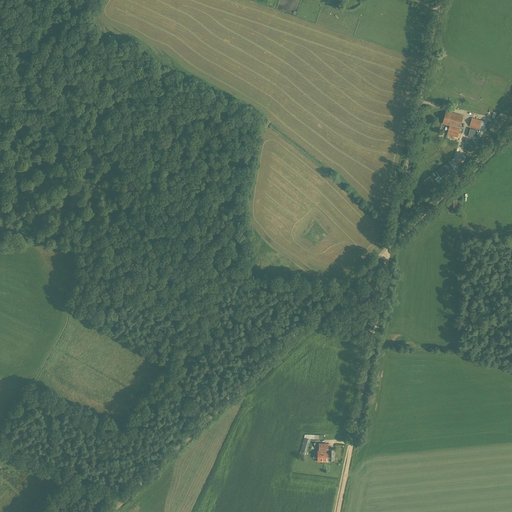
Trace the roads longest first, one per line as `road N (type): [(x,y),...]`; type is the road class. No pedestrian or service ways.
road 1 (tertiary): [(110,511),(390,244),(440,0)]
road 2 (track): [(390,244),(338,511)]
road 3 (track): [(511,126),(390,244)]
